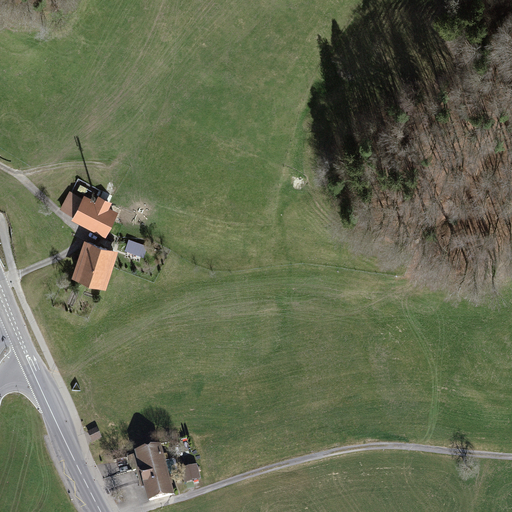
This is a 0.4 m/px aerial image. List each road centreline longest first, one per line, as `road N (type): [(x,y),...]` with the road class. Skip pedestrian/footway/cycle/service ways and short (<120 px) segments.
road 1 (track): [(131,511),(366,446),(511,456)]
road 2 (track): [(0,283),(60,257),(84,232),(0,164)]
road 3 (tertiary): [(101,511),(20,340)]
